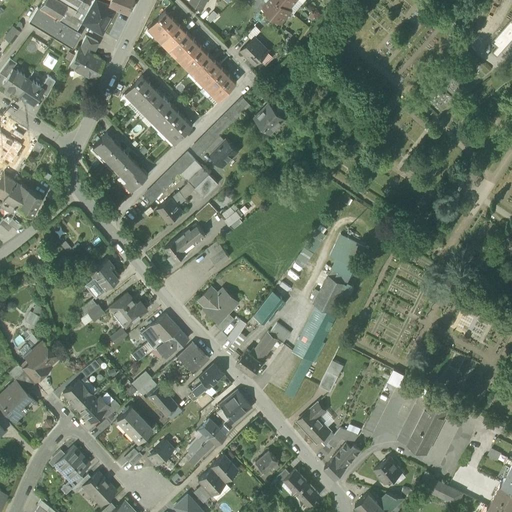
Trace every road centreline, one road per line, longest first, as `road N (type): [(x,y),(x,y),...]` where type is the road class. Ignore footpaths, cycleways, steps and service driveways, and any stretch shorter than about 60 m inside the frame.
road 1 (residential): [(342,511),(340,496),(300,446),(77,190)]
road 2 (residential): [(15,511),(68,421),(134,485),(154,489)]
road 3 (residential): [(74,150),(145,0)]
